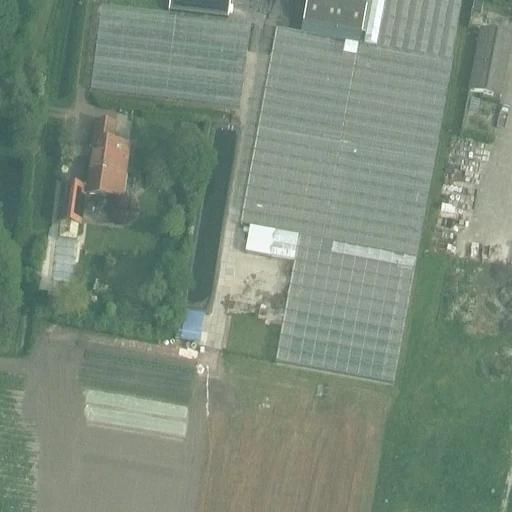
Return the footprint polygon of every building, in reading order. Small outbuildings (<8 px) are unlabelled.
[(228,20),(230,0),(169,0),(168,11),(168,13),(228,20)] [(275,31),(237,226),(245,228),(275,233),(270,260),(293,264),(275,365),(394,387),(415,259),(416,253),(461,0),(367,0),(360,36),(358,47),(275,31)] [(306,0),(301,25),(360,36),(367,0),(306,0)] [(474,3),(472,12),(481,13),(482,5),(474,3)] [(174,16),(99,7),(89,92),(239,110),(249,25),(174,16)] [(511,38),(511,35),(480,29),(467,92),(500,99),(511,38)] [(84,190),(63,187),(57,224),(55,241),(77,243),(79,228),(83,197),(121,203),(129,147),(112,145),(114,126),(94,123),(84,190)]
